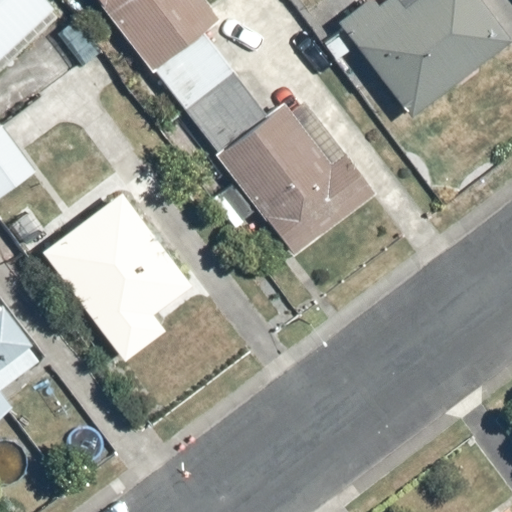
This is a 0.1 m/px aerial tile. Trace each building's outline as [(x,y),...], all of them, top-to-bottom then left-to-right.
[(0,0),(0,195),(33,167),(0,128),(0,67),(57,16),(42,0),(0,0)] [(149,66),(167,53),(214,18),(200,0),(93,0),(141,64),(145,61),(149,66)] [(505,40),(474,0),(412,0),(399,10),(391,0),(366,0),(336,23),(406,115),(505,40)] [(316,139),(328,130),(307,101),(295,110),(286,98),(265,114),(240,80),(207,35),(154,74),(289,256),(363,202),(316,139)] [(188,284),(118,191),(38,251),(121,359),(163,327),(151,313),(188,284)] [(0,415),(9,409),(0,396),(0,381),(33,357),(0,311),(0,415)]
